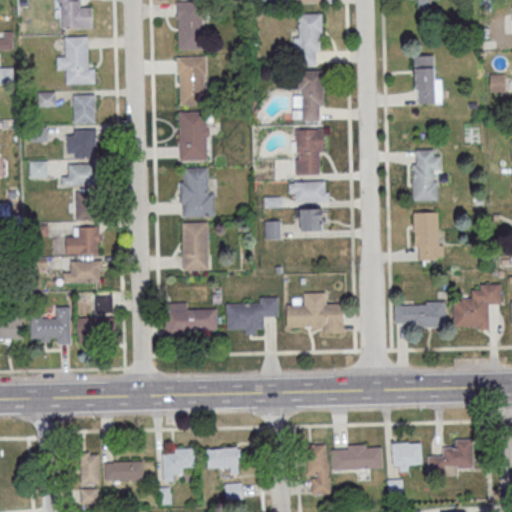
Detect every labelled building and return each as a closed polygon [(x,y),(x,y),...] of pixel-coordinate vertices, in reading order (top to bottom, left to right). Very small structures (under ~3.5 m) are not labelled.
[(92,27),(92,7),(81,7),(80,0),(55,0),(56,0),(61,0),(61,27),(92,27)] [(176,1),(202,0),(203,48),(177,48),(176,1)] [(320,13),(295,13),(295,64),(320,65),(320,13)] [(64,36),(87,35),(88,68),(94,68),(94,83),(66,83),(65,69),(56,69),(56,56),(64,56),(64,36)] [(438,54),(414,54),(414,103),(438,103),(438,54)] [(178,57),(204,56),(205,104),(179,105),(178,57)] [(0,82),(12,83),(12,68),(0,67),(0,82)] [(323,70),(299,70),(299,121),(323,121),(323,70)] [(37,91),(54,91),(55,105),(37,105),(37,91)] [(72,94),(73,122),(94,122),(93,111),(95,111),(95,94),(72,94)] [(179,111),(205,111),(206,158),(180,159),(179,111)] [(29,125),(46,125),(46,141),(29,141),(29,125)] [(95,156),(95,129),(67,129),(67,156),(95,156)] [(295,129),(295,174),(322,174),(322,129),(295,129)] [(411,164),(412,200),(438,200),(437,180),(434,180),(434,169),(440,169),(440,155),(433,156),(433,149),(415,149),(415,164),(411,164)] [(29,160),(46,160),(46,177),(30,178),(29,160)] [(62,175),(62,185),(97,185),(97,164),(67,164),(67,175),(62,175)] [(181,168),(207,168),(208,215),(182,216),(181,168)] [(288,181),(288,201),(328,201),(328,181),(288,181)] [(97,190),(76,190),(76,219),(97,219),(97,190)] [(326,208),(297,208),(297,230),(326,230),(326,208)] [(413,212),(437,211),(438,235),(443,235),(444,256),(435,256),(435,259),(418,260),(418,246),(413,246),(413,212)] [(264,220),(264,239),(279,239),(279,220),(264,220)] [(181,222),(207,221),(208,269),(182,270),(181,222)] [(65,255),(98,255),(98,227),(76,227),(76,238),(65,238),(65,255)] [(64,272),(64,282),(100,282),(100,260),(70,260),(70,272),(64,272)] [(501,303),(500,285),(471,285),(471,299),(453,299),(453,328),(489,327),(489,303),(501,303)] [(286,304),(286,327),(323,326),(323,333),(344,333),(343,303),(325,303),(325,292),(303,292),(304,304),(286,304)] [(245,329),(245,332),(264,332),(264,316),(278,316),(278,296),(258,297),(258,302),(226,303),(226,330),(245,329)] [(111,297),(96,297),(96,311),(111,311),(111,297)] [(187,309),(187,302),(164,302),(164,333),(217,333),(217,309),(187,309)] [(444,304),(394,304),(394,327),(444,327),(444,304)] [(70,342),(69,307),(55,307),(55,317),(30,317),(30,343),(70,342)] [(0,342),(21,342),(21,315),(0,315),(0,342)] [(78,317),(78,342),(117,342),(117,317),(78,317)] [(473,473),(473,438),(454,439),(454,448),(442,448),(442,456),(427,456),(427,473),(473,473)] [(305,444),(309,494),(330,492),(326,442),(305,444)] [(391,469),(421,469),(421,442),(391,442),(391,469)] [(332,469),(382,468),(381,444),(332,445),(332,469)] [(239,448),(207,448),(207,467),(230,467),(230,473),(239,473),(239,448)] [(163,481),(174,481),(174,469),(195,469),(194,449),(162,450),(163,481)] [(80,484),(98,484),(98,454),(80,454),(80,484)] [(105,462),(105,482),(143,482),(143,462),(105,462)] [(401,479),(388,479),(388,494),(401,494),(401,479)] [(242,498),(241,483),(224,484),(225,499),(242,498)] [(97,502),(97,489),(81,489),(81,502),(97,502)]
